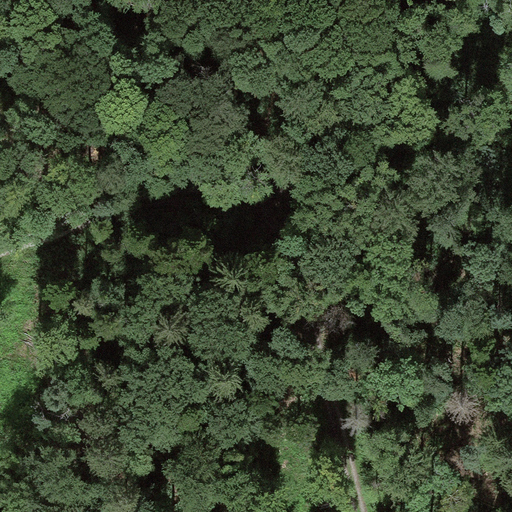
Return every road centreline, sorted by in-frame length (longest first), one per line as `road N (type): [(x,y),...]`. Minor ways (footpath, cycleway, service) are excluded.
road 1 (track): [(0,261),(71,231),(160,165),(230,155),(286,193),(368,511)]
road 2 (track): [(397,0),(333,39),(230,155)]
